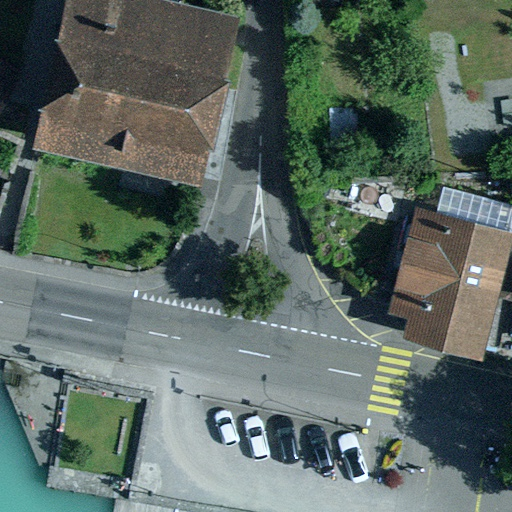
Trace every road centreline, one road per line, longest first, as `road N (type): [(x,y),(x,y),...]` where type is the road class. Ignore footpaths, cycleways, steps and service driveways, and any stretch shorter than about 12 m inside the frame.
road 1 (residential): [(257,0),(259,185),(246,351)]
road 2 (primary): [(246,351),(511,401)]
road 3 (primary): [(0,301),(246,351)]
